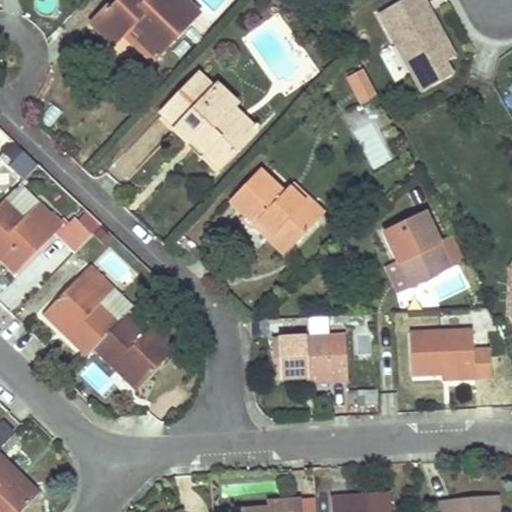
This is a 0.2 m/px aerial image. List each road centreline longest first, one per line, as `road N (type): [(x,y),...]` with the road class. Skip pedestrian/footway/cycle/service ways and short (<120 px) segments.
road 1 (residential): [(226,445),(218,320),(18,125),(8,94)]
road 2 (residential): [(226,445),(511,436)]
road 3 (residential): [(0,357),(75,431),(122,461)]
